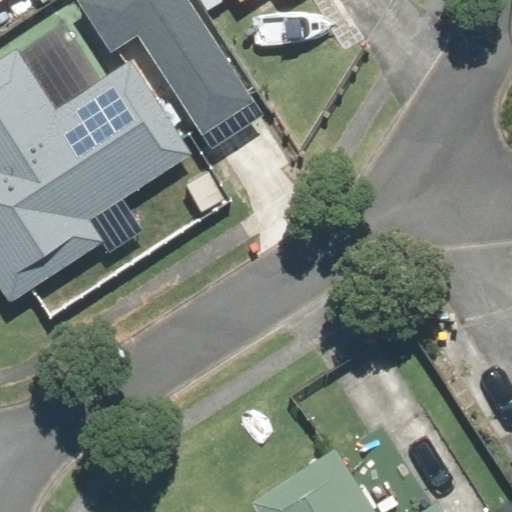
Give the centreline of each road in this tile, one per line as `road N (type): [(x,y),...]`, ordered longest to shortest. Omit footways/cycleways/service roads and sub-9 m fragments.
road 1 (residential): [(0,441),(381,205)]
road 2 (residential): [(381,205),(495,29),(511,18)]
road 3 (residential): [(511,204),(381,205)]
